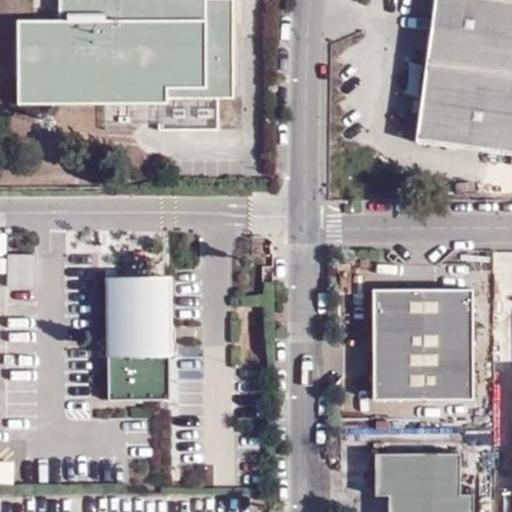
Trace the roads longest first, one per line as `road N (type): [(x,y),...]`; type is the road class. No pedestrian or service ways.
road 1 (tertiary): [(306,511),(306,226)]
road 2 (tertiary): [(306,226),(313,0)]
road 3 (unclassified): [(306,226),(511,229)]
